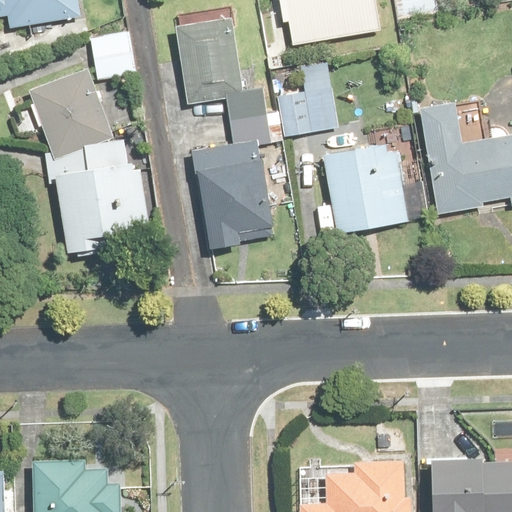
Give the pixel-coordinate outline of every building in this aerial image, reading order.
[(61,0),(0,0),(0,47),(68,35),(61,0)] [(281,0),(285,25),(290,24),(293,46),(296,45),(379,33),(374,0),(281,0)] [(217,36),(161,45),(174,126),(230,117),(217,36)] [(122,52),(79,57),(83,101),(127,97),(122,52)] [(298,118),(268,123),(275,157),(328,146),(323,120),(321,113),(314,84),(291,90),(298,118)] [(73,89),(13,111),(53,269),(135,255),(105,160),(90,158),(96,151),(73,89)] [(446,122),(406,128),(424,235),(464,229),(463,220),(496,216),(497,227),(511,224),(511,154),(453,162),(446,122)] [(219,139),(224,159),(179,167),(198,268),(262,257),(245,166),(251,163),(258,158),(251,132),(219,139)] [(385,166),(312,173),(320,245),(393,238),(385,166)] [(511,511),(511,475),(417,478),(417,511),(511,511)] [(393,511),(394,492),(390,492),(390,477),(341,479),(342,492),(313,492),(312,511),(393,511)] [(20,511),(98,511),(98,483),(20,483),(20,511)]
